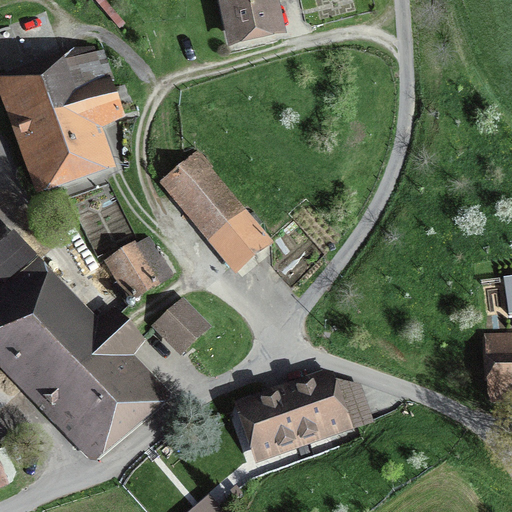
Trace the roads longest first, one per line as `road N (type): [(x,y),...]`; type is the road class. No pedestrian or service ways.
road 1 (residential): [(3,511),(103,466),(204,392),(282,355),(421,395),(472,418),(511,455)]
road 2 (track): [(282,355),(305,302),(367,222),(395,166),(407,88),(402,0)]
road 3 (track): [(406,57),(377,36),(352,32),(173,80),(150,105),(141,138),(156,206)]
